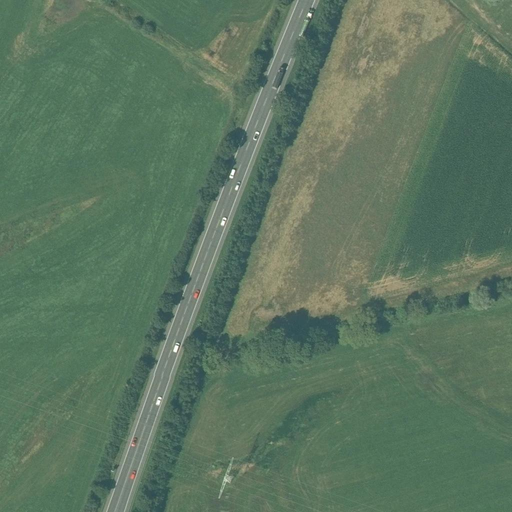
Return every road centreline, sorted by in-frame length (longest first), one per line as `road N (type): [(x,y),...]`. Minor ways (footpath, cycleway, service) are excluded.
road 1 (primary): [(307,0),(115,511)]
road 2 (track): [(77,511),(141,342)]
